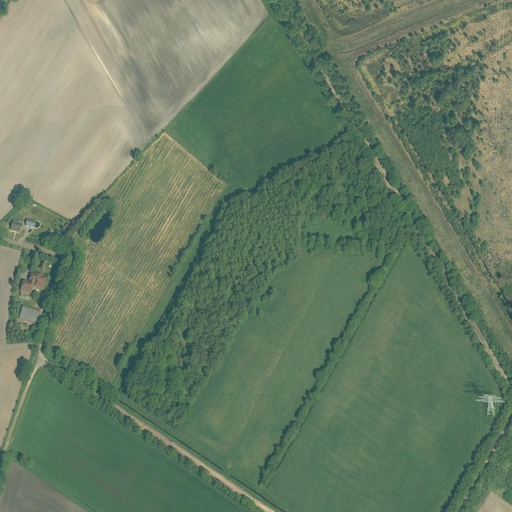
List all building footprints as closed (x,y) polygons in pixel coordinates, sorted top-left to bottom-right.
[(35,221),(26,219),(25,225),(34,227),(35,221)] [(22,223),(12,221),(10,231),(20,233),(22,223)] [(54,240),(56,242),(63,236),(61,234),(54,240)] [(28,282),(23,281),(20,292),(32,294),(33,288),(44,291),(47,277),(30,273),(28,282)] [(41,311),(23,306),(19,320),(37,325),(41,311)]
